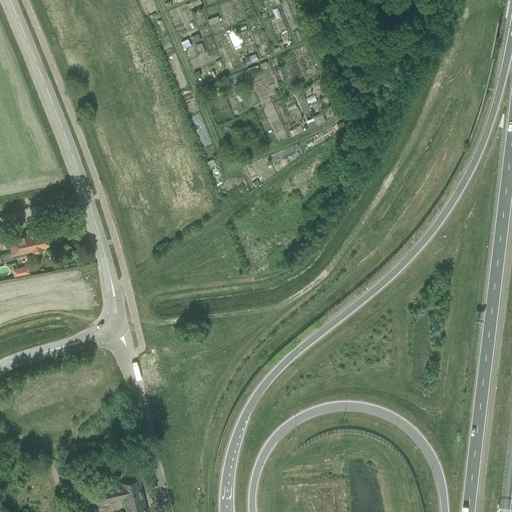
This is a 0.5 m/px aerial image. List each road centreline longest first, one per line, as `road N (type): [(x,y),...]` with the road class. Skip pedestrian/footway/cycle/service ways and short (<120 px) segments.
road 1 (trunk): [(511,54),(479,150),(427,235),(259,391),(232,449),(225,511)]
road 2 (trunk): [(511,135),(468,511)]
road 3 (unclassified): [(108,332),(109,272),(7,0)]
road 4 (trunk): [(252,511),(267,446),(296,420),(330,407),(368,408),(405,426),(431,456),(444,511)]
road 5 (residential): [(165,511),(132,378),(120,341),(108,332)]
